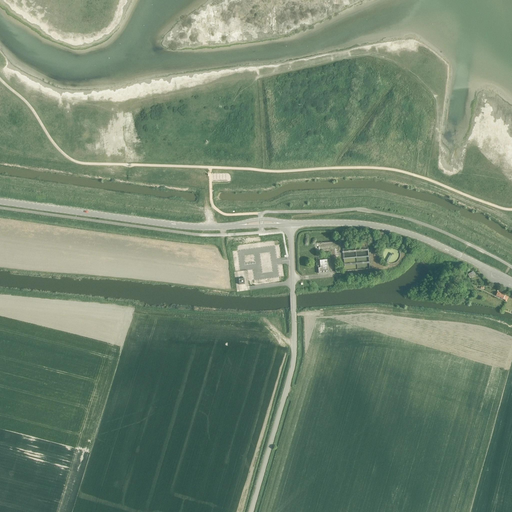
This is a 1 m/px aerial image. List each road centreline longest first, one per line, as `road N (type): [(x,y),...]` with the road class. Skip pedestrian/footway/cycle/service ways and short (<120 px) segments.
road 1 (tertiary): [(251,511),(293,365),(290,223)]
road 2 (tertiary): [(290,223),(193,227),(0,202)]
road 3 (tertiary): [(511,281),(394,229),(290,223)]
